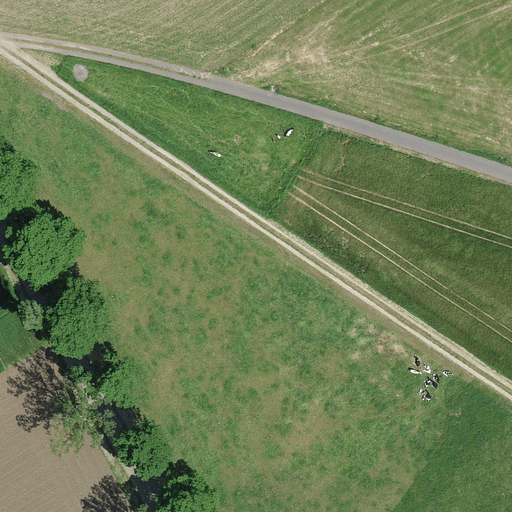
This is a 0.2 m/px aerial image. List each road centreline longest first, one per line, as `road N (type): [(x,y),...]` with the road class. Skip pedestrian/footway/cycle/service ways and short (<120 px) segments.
road 1 (track): [(0,47),(511,396)]
road 2 (track): [(0,39),(233,90),(511,176)]
road 3 (unclassified): [(158,511),(0,225)]
